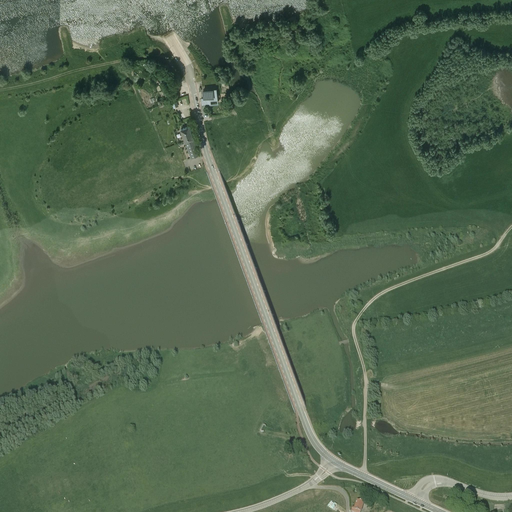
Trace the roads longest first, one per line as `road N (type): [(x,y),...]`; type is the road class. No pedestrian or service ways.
road 1 (secondary): [(334,460),(302,417),(204,150),(183,62),(164,31)]
road 2 (track): [(366,378),(353,331),(374,297),(487,255),(511,225)]
road 3 (track): [(331,345),(511,306)]
